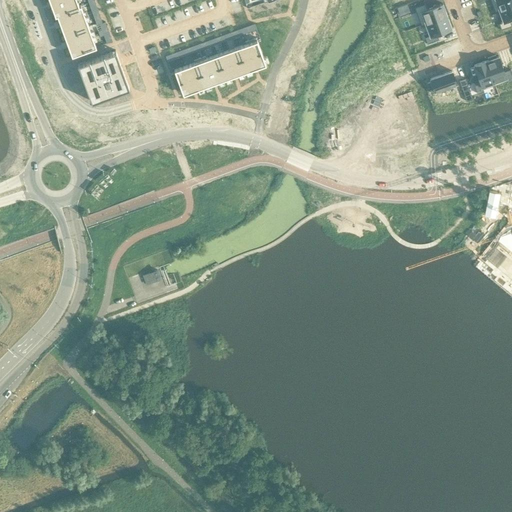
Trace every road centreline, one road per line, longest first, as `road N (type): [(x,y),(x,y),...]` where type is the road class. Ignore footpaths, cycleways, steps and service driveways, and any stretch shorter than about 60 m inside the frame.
road 1 (residential): [(33,0),(61,90),(85,111),(105,114),(153,103),(120,0)]
road 2 (secondary): [(0,390),(63,326),(82,291),(70,199)]
road 3 (tertiary): [(311,164),(390,183),(435,180),(511,154)]
road 4 (secondary): [(56,203),(72,265),(66,300),(0,371)]
road 5 (unknown): [(326,170),(339,155),(511,115)]
road 6 (tertiary): [(134,147),(217,133),(289,154)]
